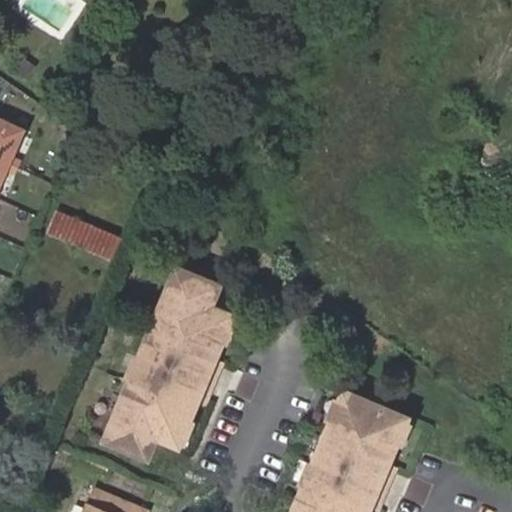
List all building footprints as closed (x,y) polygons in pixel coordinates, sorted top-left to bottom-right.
[(29,134),(0,120),(0,193),(11,172),(19,176),(25,165),(16,161),(29,134)] [(122,238),(61,212),(53,231),(114,257),(122,238)] [(183,445),(192,423),(201,402),(216,364),(217,363),(226,343),(235,317),(214,308),(222,287),(181,269),(171,293),(175,294),(167,316),(162,314),(160,320),(143,362),(146,363),(138,385),(134,383),(128,397),(128,398),(131,400),(122,422),(118,420),(109,441),(109,442),(151,460),(159,439),(182,449),(183,445)] [(175,294),(171,293),(169,292),(168,295),(168,301),(166,300),(164,305),(166,306),(161,311),(161,313),(162,314),(167,316),(175,294)] [(234,342),(236,343),(244,321),(235,317),(226,343),(232,346),(234,342)] [(146,363),(143,362),(140,361),(139,365),(139,371),(136,371),(134,375),(136,376),(132,379),(131,382),(134,383),(138,385),(146,363)] [(216,364),(201,402),(207,405),(223,366),(217,363),(216,364)] [(373,511),(375,509),(392,467),(401,446),(411,423),(412,420),(349,394),(345,403),(337,424),(319,466),(310,488),(300,511),(373,511)] [(131,400),(128,398),(125,397),(123,402),(123,407),(121,406),(119,410),(122,411),(117,416),(116,419),(118,420),(122,422),(131,400)] [(337,424),(345,403),(339,401),(332,422),(337,424)] [(192,423),(183,445),(189,448),(198,426),(192,423)] [(416,426),(411,423),(401,446),(407,448),(416,426)] [(310,488),(319,466),(313,464),(305,486),(310,488)] [(392,467),(375,509),(381,511),(398,470),(392,467)] [(87,511),(142,511),(95,492),(87,511)]
